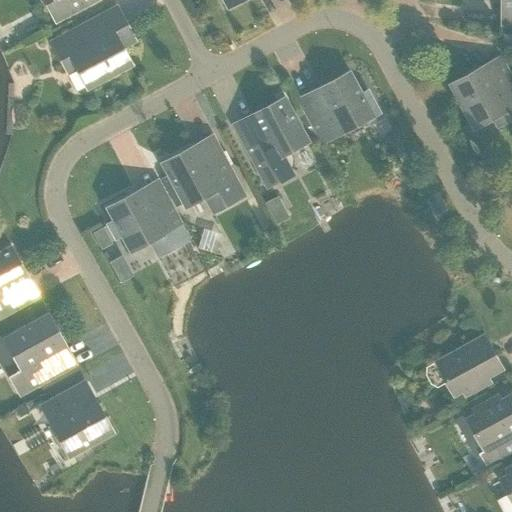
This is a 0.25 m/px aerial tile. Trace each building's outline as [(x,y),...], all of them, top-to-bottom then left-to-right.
[(95,0),(44,0),(56,21),(95,0)] [(507,29),(511,29),(511,0),(501,0),(501,9),(507,9),(507,29)] [(77,68),(87,88),(131,64),(122,48),(135,41),(117,7),(52,42),(68,73),(77,68)] [(485,71),(483,66),(450,84),(473,128),(474,128),(472,123),(491,113),(498,126),(511,118),(511,78),(503,62),(485,71)] [(319,94),(301,104),(322,143),(379,112),(366,89),(360,92),(349,72),(316,90),(319,94)] [(254,120),(236,129),(266,185),(291,172),(286,164),(292,160),(288,152),(308,141),(284,97),(251,115),(254,120)] [(197,150),(195,145),(162,163),(169,176),(184,204),(185,207),(205,196),(213,211),(244,195),(215,141),(197,150)] [(169,176),(160,181),(175,208),(184,204),(169,176)] [(143,195),(140,190),(107,208),(113,219),(106,223),(115,239),(122,235),(131,251),(150,241),(158,255),(189,238),(160,185),(143,195)] [(102,228),(92,233),(101,249),(110,243),(102,228)] [(24,282),(29,279),(11,247),(0,252),(0,317),(33,300),(24,282)] [(66,347),(46,311),(0,336),(0,355),(11,376),(9,377),(19,395),(71,367),(61,350),(66,347)] [(482,380),(504,368),(486,335),(438,361),(456,394),(465,389),(467,394),(485,385),(482,380)] [(69,456),(113,432),(94,399),(90,402),(80,384),(41,406),(69,456)] [(511,451),(511,395),(495,404),(493,399),(475,408),(478,414),(469,419),(487,450),(482,453),(488,465),(511,451)] [(25,405),(16,410),(20,417),(29,411),(25,405)] [(511,466),(508,469),(511,474),(502,479),(511,496),(511,466)]
